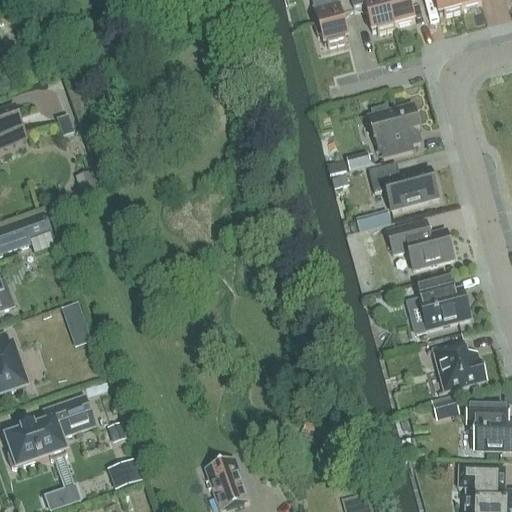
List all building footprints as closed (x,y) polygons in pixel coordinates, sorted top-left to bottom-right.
[(342,18),(354,15),(349,0),(311,0),(318,25),(314,26),(317,39),(321,38),(324,48),(327,47),(327,50),(346,45),(345,42),(348,41),(342,18)] [(393,29),(385,0),(349,0),(354,15),(366,12),(372,35),(377,34),(377,37),(395,32),(395,29),(393,29)] [(409,0),(385,0),(393,29),(395,29),(415,24),(409,0)] [(460,12),(456,0),(433,0),(438,17),(443,16),(444,19),(462,14),(461,11),(460,12)] [(480,0),(456,0),(460,12),(461,11),(482,6),(480,0)] [(0,143),(24,135),(14,108),(0,113),(0,143)] [(372,113),(373,119),(368,120),(375,146),(377,146),(380,156),(382,156),(383,162),(413,154),(411,148),(420,146),(417,135),(420,134),(413,108),(389,115),(387,109),(372,113)] [(392,215),(438,202),(430,171),(400,179),(397,166),(368,174),(374,197),(386,193),(392,215)] [(24,224),(0,232),(0,257),(32,247),(24,224)] [(413,274),(454,263),(446,233),(429,238),(426,224),(387,234),(393,258),(408,254),(413,274)] [(470,323),(462,292),(454,294),(451,281),(418,289),(421,303),(419,303),(428,334),(470,323)] [(58,309),(68,347),(88,341),(78,304),(58,309)] [(6,337),(0,339),(0,399),(26,391),(12,351),(11,351),(6,337)] [(427,355),(428,356),(433,354),(444,395),(438,397),(439,398),(487,385),(481,364),(479,365),(477,357),(468,359),(464,345),(427,355)] [(433,400),(433,417),(455,416),(454,400),(433,400)] [(8,460),(12,472),(15,473),(50,461),(51,464),(53,465),(66,461),(67,458),(62,442),(79,437),(77,430),(92,425),(94,430),(95,430),(85,401),(44,415),(48,427),(35,431),(34,429),(21,433),(22,436),(7,441),(12,456),(9,457),(8,460)] [(474,454),(511,455),(511,425),(508,425),(509,410),(467,409),(467,428),(475,428),(474,454)] [(337,447),(337,448),(349,442),(340,428),(332,431),(330,428),(327,425),(323,422),(319,421),(315,420),(311,420),(305,428),(312,429),(319,432),(324,436),(329,447),(336,443),(338,446),(337,447)] [(105,471),(114,491),(140,480),(131,460),(105,471)] [(204,473),(217,511),(229,511),(250,504),(235,462),(204,473)] [(511,511),(511,495),(506,495),(506,471),(459,470),(459,492),(468,492),(468,494),(466,494),(465,511),(511,511)] [(344,511),(371,511),(367,495),(341,501),(344,511)]
